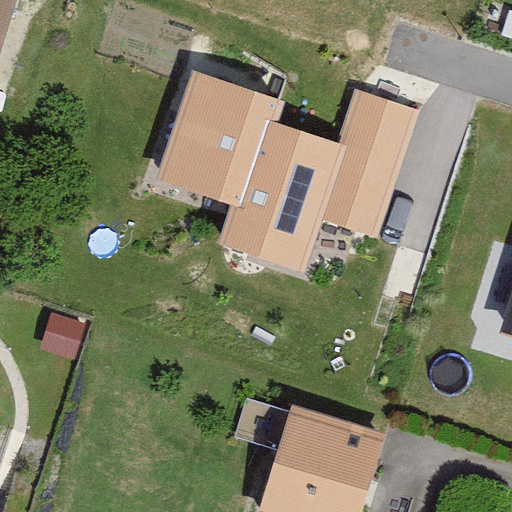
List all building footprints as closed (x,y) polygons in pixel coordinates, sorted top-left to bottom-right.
[(0,0),(0,69),(21,0),(0,0)] [(273,98),(194,71),(157,179),(239,206),(266,120),(273,98)] [(357,91),(342,145),(318,221),(378,240),(419,111),(357,91)] [(342,145),(266,120),(239,206),(226,246),(302,270),(318,221),(342,145)] [(260,511),(372,511),(398,438),(297,404),(260,511)]
